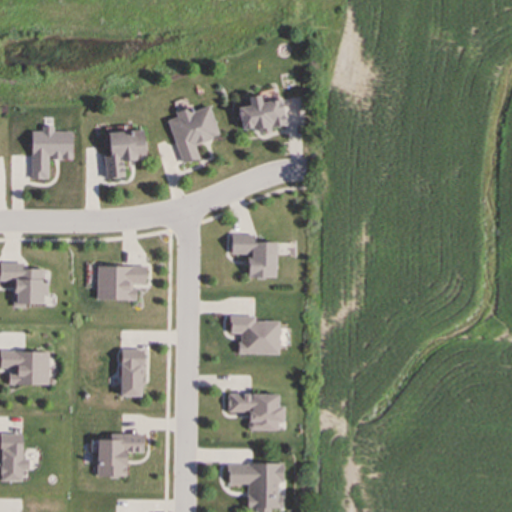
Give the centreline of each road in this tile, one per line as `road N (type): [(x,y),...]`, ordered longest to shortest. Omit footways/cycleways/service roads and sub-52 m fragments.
road 1 (residential): [(0,224),(108,228),(186,216),(290,174)]
road 2 (residential): [(182,511),(186,216)]
